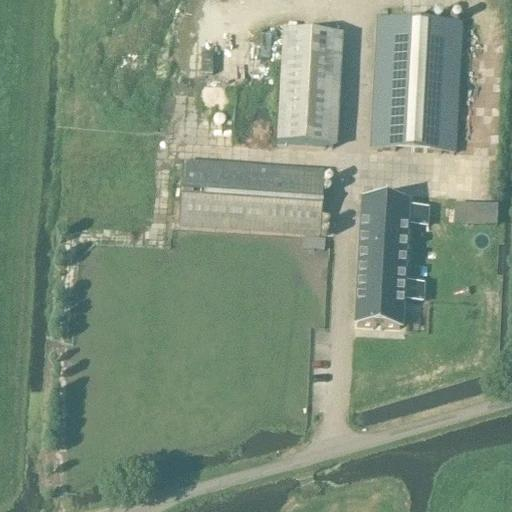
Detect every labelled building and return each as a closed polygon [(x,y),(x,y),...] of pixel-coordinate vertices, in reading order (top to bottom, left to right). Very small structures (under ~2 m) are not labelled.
[(378,23),(371,152),(434,155),(453,156),(460,27),(441,26),(378,23)] [(282,35),(275,148),(336,151),(342,39),(282,35)] [(182,165),(178,230),(279,237),(318,239),(322,174),(282,172),(182,165)] [(363,204),(356,329),(398,331),(400,303),(417,304),(420,304),(421,288),(419,288),(411,288),(401,287),(402,270),(404,227),(422,228),(424,212),(405,211),(405,206),(363,204)] [(454,208),(453,227),(496,229),(496,210),(454,208)]
